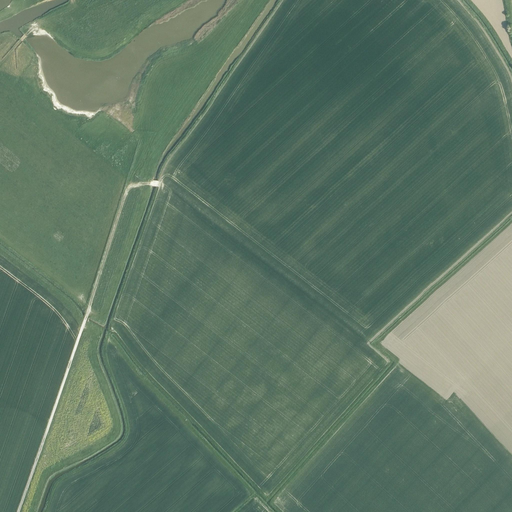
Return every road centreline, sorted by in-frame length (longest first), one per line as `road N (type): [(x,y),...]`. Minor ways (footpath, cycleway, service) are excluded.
road 1 (track): [(253,0),(196,49),(154,67),(138,112),(145,144),(127,187)]
road 2 (unclassified): [(85,319),(18,511)]
road 3 (track): [(85,319),(127,187),(158,183)]
